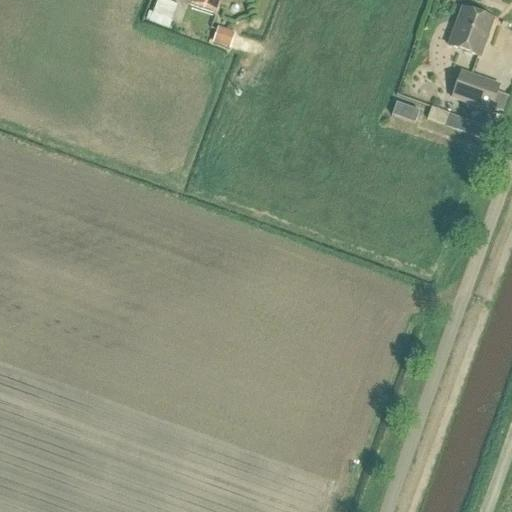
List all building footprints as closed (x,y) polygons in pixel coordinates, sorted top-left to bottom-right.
[(193,0),(192,5),(218,15),(222,0),(193,0)] [(480,60),(493,23),(461,12),(449,48),(480,60)] [(158,14),(151,35),(170,42),(178,22),(158,14)] [(229,53),(235,37),(218,31),(212,46),(229,53)] [(490,114),(499,88),(462,74),(452,100),(490,114)] [(415,127),(419,114),(396,106),(392,119),(415,127)] [(484,128),(432,110),(427,122),(479,140),(484,128)]
